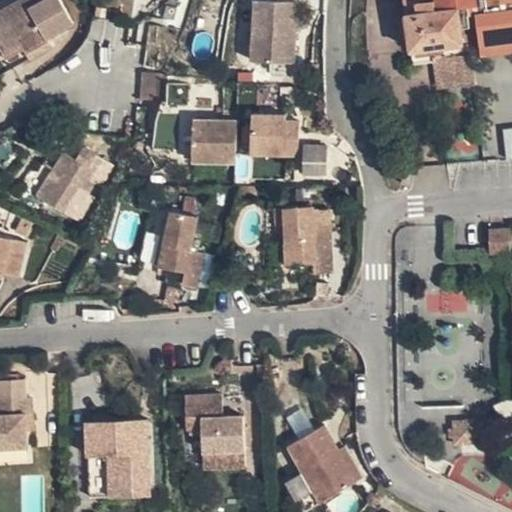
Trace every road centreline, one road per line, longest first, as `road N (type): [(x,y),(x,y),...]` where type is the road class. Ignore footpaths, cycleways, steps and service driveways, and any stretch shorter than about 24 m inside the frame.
road 1 (residential): [(371,321),(0,339)]
road 2 (residential): [(477,511),(410,480),(387,451),(381,336),(371,321)]
road 3 (residential): [(371,321),(384,209),(421,199),(511,196)]
